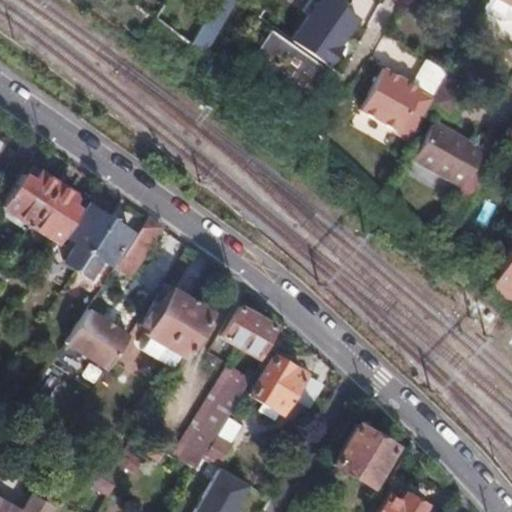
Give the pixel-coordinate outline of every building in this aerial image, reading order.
[(185,45),(202,58),(235,0),(214,0),(195,29),(185,45)] [(185,45),(195,29),(161,2),(151,19),(185,45)] [(238,72),(275,98),(297,114),(324,73),(267,32),(238,72)] [(413,129),(429,100),(415,92),(417,88),(381,67),(365,95),(401,117),(399,120),(413,129)] [(267,111),(275,98),(238,72),(232,81),(267,111)] [(438,79),(430,107),(455,114),(463,86),(438,79)] [(436,113),(415,151),(465,179),(486,141),(436,113)] [(0,203),(0,208),(26,225),(53,184),(36,174),(31,182),(19,174),(0,203)] [(70,194),(53,184),(26,225),(55,243),(77,210),(65,203),(70,194)] [(59,261),(73,271),(106,220),(85,207),(66,238),(71,241),(59,261)] [(145,218),(112,268),(127,278),(159,229),(158,228),(145,218)] [(106,220),(73,271),(88,280),(100,260),(107,264),(126,233),(106,220)] [(511,319),(511,247),(484,295),(511,319)] [(143,348),(174,367),(206,313),(168,291),(142,334),(149,338),(143,348)] [(237,308),(220,337),(255,356),(271,327),(237,308)] [(125,339),(84,312),(62,346),(103,372),(125,339)] [(254,409),(271,419),(299,373),(270,356),(247,393),(259,400),(254,409)] [(220,427),(226,418),(227,415),(235,403),(242,392),(249,381),(249,380),(225,366),(217,378),(211,389),(203,401),(197,412),(190,423),(183,435),(176,447),(170,457),(193,471),(199,460),(201,456),(207,449),(214,437),(220,427)] [(207,449),(201,456),(217,466),(240,427),(226,418),(220,427),(214,437),(207,449)] [(355,425),(332,465),(367,486),(391,446),(355,425)] [(79,481),(105,497),(139,439),(137,438),(133,435),(130,434),(109,471),(91,460),(79,481)] [(238,511),(253,485),(225,469),(199,511),(238,511)] [(421,505),(401,494),(397,502),(385,496),(376,511),(427,511),(420,508),(421,505)] [(17,511),(0,502),(0,511),(46,511),(48,508),(28,497),(19,511),(17,511)]
